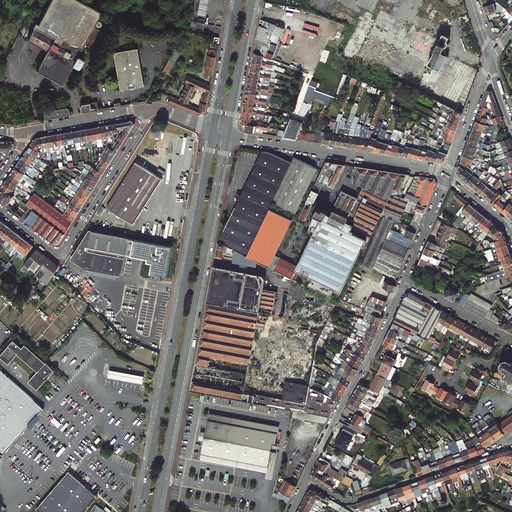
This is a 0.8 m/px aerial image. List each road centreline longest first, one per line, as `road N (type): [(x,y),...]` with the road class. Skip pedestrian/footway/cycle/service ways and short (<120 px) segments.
road 1 (primary): [(213,130),(141,511)]
road 2 (primary): [(155,511),(226,134)]
road 3 (residential): [(0,209),(60,255),(147,109)]
road 4 (residential): [(226,134),(447,174)]
road 5 (tertiary): [(305,479),(404,280)]
road 6 (residential): [(506,441),(352,500),(305,479)]
road 7 (primary): [(226,134),(251,0)]
road 8 (primary): [(238,0),(213,130)]
road 9 (residential): [(23,131),(147,109)]
